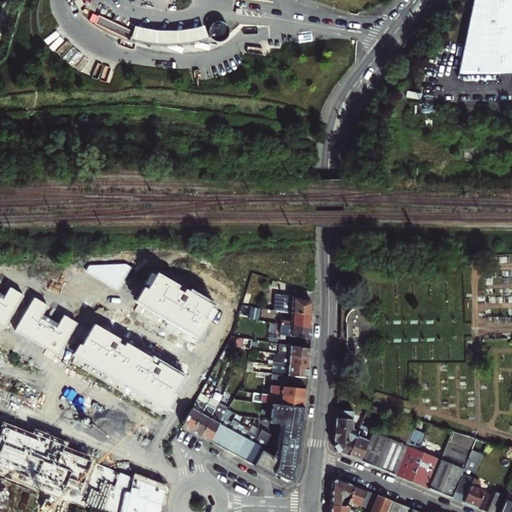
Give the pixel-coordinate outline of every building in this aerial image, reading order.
[(511,0),(470,0),(454,73),(511,72),(511,0)] [(98,17),(94,25),(130,42),(133,33),(98,17)] [(225,24),(221,23),(216,23),(212,25),(210,28),(208,31),(208,35),(211,39),(213,42),(217,43),(222,43),(225,42),(228,39),(229,35),(229,30),(228,27),(225,24)] [(209,42),(205,29),(192,32),(178,34),(162,34),(148,32),(136,29),(131,42),(140,45),(150,46),(164,48),(179,48),(195,46),(209,42)] [(217,309),(156,273),(134,311),(195,347),(217,309)] [(0,324),(5,327),(25,295),(11,287),(4,299),(0,297),(0,324)] [(282,314),(311,319),(312,313),(312,310),(312,306),(309,302),(275,296),(273,312),(274,312),(282,314)] [(58,355),(77,323),(63,315),(56,327),(41,318),(48,305),(33,297),(14,331),(58,355)] [(275,322),(274,326),(310,331),(311,325),(311,319),(282,314),(281,324),(275,322)] [(182,378),(94,325),(72,362),(160,415),(182,378)] [(310,331),(274,326),(272,337),(309,342),(310,337),(310,331)] [(358,343),(346,344),(347,351),(359,350),(358,343)] [(309,352),(282,348),(281,357),(308,361),(308,358),(308,356),(309,352)] [(308,361),(281,357),(273,356),(271,366),(286,368),(307,370),(307,365),(308,361)] [(278,376),(286,377),(306,379),(306,374),(307,370),(286,368),(285,373),(278,372),(278,376)] [(258,392),(258,395),(304,401),(304,396),(304,394),(305,391),(285,389),(286,384),(286,377),(278,376),(264,375),(261,392),(258,392)] [(286,377),(286,384),(305,385),(306,383),(306,379),(286,377)] [(304,401),(258,395),(258,397),(261,398),(260,404),(271,406),(302,410),(303,406),(304,401)] [(186,431),(191,433),(204,410),(195,404),(182,428),(186,431)] [(302,410),(271,406),(268,425),(282,427),(279,455),(296,456),(298,441),(301,417),(302,410)] [(356,463),(360,465),(381,412),(369,408),(360,406),(358,409),(360,415),(365,417),(362,427),(349,460),(356,463)] [(200,438),(213,415),(204,410),(191,433),(196,436),(200,438)] [(377,471),(398,418),(381,412),(360,465),(377,471)] [(344,458),(349,460),(362,427),(352,425),(353,415),(336,413),(333,448),(337,455),(344,458)] [(222,420),(213,415),(200,438),(205,441),(209,443),(222,420)] [(222,420),(209,443),(214,446),(218,448),(231,425),(224,421),(226,419),(223,417),(222,420)] [(398,418),(377,471),(393,478),(416,423),(398,418)] [(244,463),(260,433),(256,430),(258,420),(255,420),(247,434),(235,458),(240,461),(244,463)] [(160,511),(167,484),(4,422),(0,432),(0,474),(101,511),(160,511)] [(428,427),(416,423),(393,478),(399,480),(405,483),(417,454),(428,427)] [(222,451),(227,453),(241,427),(239,426),(237,429),(231,425),(218,448),(222,451)] [(235,458),(247,434),(242,431),(244,428),(241,427),(227,453),(230,455),(235,458)] [(262,452),(270,437),(260,433),(244,463),(249,466),(254,468),(262,452)] [(487,446),(475,442),(451,434),(439,463),(432,479),(427,492),(432,494),(438,496),(441,498),(449,501),(462,506),(472,481),(487,446)] [(294,471),(296,456),(279,455),(279,461),(262,452),(254,468),(286,486),(292,480),(294,471)] [(439,463),(417,454),(405,483),(418,488),(427,492),(432,479),(439,463)] [(349,500),(353,488),(336,481),(331,485),(330,501),(330,508),(341,509),(341,498),(349,500)] [(469,509),(475,511),(483,494),(476,491),(479,484),(472,481),(462,506),(469,509)] [(349,500),(346,505),(358,510),(365,493),(360,491),(353,488),(349,500)] [(484,495),(483,494),(475,511),(495,511),(501,498),(486,492),(484,495)] [(358,510),(357,511),(370,511),(377,498),(371,495),(365,493),(358,510)] [(386,511),(390,503),(383,500),(377,498),(370,511),(386,511)] [(511,511),(511,503),(506,501),(501,511),(511,511)]
